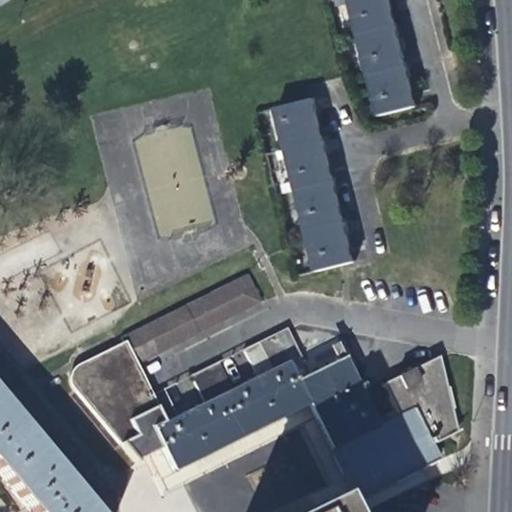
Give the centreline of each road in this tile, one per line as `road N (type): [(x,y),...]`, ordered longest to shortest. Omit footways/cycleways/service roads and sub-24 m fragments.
road 1 (tertiary): [(511,373),(502,511)]
road 2 (residential): [(417,0),(450,124)]
